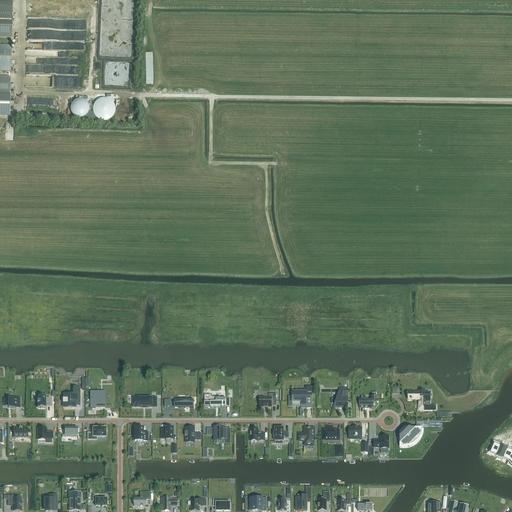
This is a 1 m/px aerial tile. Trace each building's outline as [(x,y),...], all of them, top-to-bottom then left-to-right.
[(0,0),(0,37),(11,38),(11,0),(0,0)] [(27,28),(27,40),(68,41),(68,36),(65,36),(65,35),(67,35),(67,34),(75,34),(75,33),(79,33),(79,36),(76,36),(76,40),(82,40),(82,36),(82,30),(27,28)] [(0,71),(10,71),(11,46),(0,45),(0,71)] [(10,94),(10,78),(0,77),(0,115),(9,115),(10,94)] [(334,408),(346,408),(346,402),(348,402),(348,382),(348,389),(340,389),(337,399),(332,400),(332,404),(335,404),(334,408)] [(301,408),(312,408),(312,387),(312,389),(306,389),(306,393),(292,393),(292,398),(289,398),(289,402),(292,402),(292,406),(301,406),(301,408)] [(64,403),(64,407),(74,407),(74,400),(79,400),(79,389),(74,389),(74,396),(64,396),(64,399),(63,399),(63,403),(64,403)] [(408,394),(408,397),(408,401),(411,401),(412,401),(418,401),(418,411),(435,411),(435,406),(425,406),(425,401),(430,401),(430,394),(425,394),(425,391),(418,391),(418,394),(408,394)] [(90,392),(90,408),(96,408),(96,407),(104,407),(104,395),(96,395),(96,392),(90,392)] [(204,395),(204,407),(210,407),(210,408),(220,408),(220,407),(226,407),(226,406),(229,406),(229,399),(226,399),(220,399),(220,397),(211,397),(211,395),(204,395)] [(259,407),(264,407),(264,408),(267,408),(267,407),(272,407),(272,408),(272,406),(276,406),(276,396),(270,396),(270,398),(259,398),(259,397),(259,408),(259,407)] [(37,397),(37,408),(45,408),(45,405),(50,405),(50,398),(45,398),(45,397),(37,397)] [(360,399),(360,400),(360,407),(360,408),(364,408),(372,408),(377,403),(377,397),(376,397),(372,397),(371,397),(371,399),(364,399),(360,399)] [(138,398),(133,398),(133,407),(138,407),(141,407),(147,407),(152,407),(156,407),(156,398),(152,398),(147,398),(141,398),(138,398)] [(20,399),(4,399),(4,407),(8,407),(8,408),(16,408),(16,407),(20,407),(20,399)] [(174,403),(174,407),(174,408),(178,408),(189,408),(194,408),(194,400),(189,400),(178,400),(174,400),(174,401),(174,403)] [(275,442),(283,442),(283,440),(289,440),(289,433),(283,433),(283,428),(279,428),(279,427),(276,427),(276,428),(275,428),(275,433),(274,433),(274,437),(275,437),(275,442)] [(327,427),(327,431),(324,431),(324,439),(324,440),(328,440),(335,440),(339,440),(339,437),(339,431),(333,431),(333,427),(327,427)] [(19,428),(13,428),(13,437),(27,438),(27,428),(22,428),(21,428),(19,428)] [(45,428),(38,428),(38,433),(37,433),(37,440),(44,440),(44,444),(52,444),(52,432),(45,432),(45,428)] [(147,433),(142,433),(142,428),(135,428),(135,441),(147,441),(147,433)] [(166,430),(161,430),(161,439),(166,439),(166,440),(172,440),(172,428),(166,428),(166,430)] [(186,437),(186,441),(186,443),(194,443),(194,441),(194,434),(194,428),(186,428),(186,432),(185,432),(185,433),(186,432),(186,436),(185,436),(185,437),(186,437)] [(221,428),(215,428),(215,442),(221,442),(221,440),(226,440),(226,442),(230,442),(230,431),(221,431),(221,428)] [(314,446),(314,429),(314,428),(308,428),(304,428),(304,434),(299,434),(299,441),(304,441),(304,446),(305,446),(305,449),(313,449),(313,446),(314,446)] [(353,428),(349,428),(349,437),(349,440),(355,440),(355,437),(362,437),(362,428),(357,428),(353,428)] [(399,432),(400,432),(400,447),(400,444),(401,444),(404,444),(406,444),(408,444),(410,443),(412,442),(414,441),(415,439),(416,438),(418,436),(418,434),(419,432),(420,429),(422,429),(423,428),(404,428),(403,428),(403,429),(400,432),(399,432)] [(77,429),(64,429),(64,436),(72,436),(72,438),(77,438),(77,436),(77,429)] [(105,430),(105,429),(93,429),(93,434),(88,434),(88,441),(93,441),(93,438),(105,438),(105,433),(106,434),(106,430),(105,430)] [(258,429),(250,429),(250,442),(258,442),(258,441),(264,441),(264,434),(258,434),(258,429)] [(374,441),(374,448),(380,448),(380,449),(389,449),(389,437),(380,437),(380,441),(374,441)] [(494,447),(491,453),(498,457),(503,460),(502,463),(508,466),(510,463),(511,465),(511,454),(507,453),(507,452),(501,449),(501,450),(494,447)] [(74,490),(74,494),(68,494),(68,511),(74,511),(74,510),(76,510),(75,511),(76,511),(76,510),(81,510),(81,509),(81,493),(77,493),(77,494),(75,494),(75,490),(74,490)] [(150,492),(140,492),(140,499),(134,499),(134,507),(145,507),(145,500),(150,500),(150,492)] [(330,502),(330,492),(326,492),(326,500),(324,500),(318,500),(318,504),(318,505),(318,507),(318,508),(318,511),(326,511),(326,502),(330,502)] [(53,511),(53,506),(57,506),(57,495),(53,495),(53,499),(49,499),(45,499),(45,503),(44,503),(44,508),(45,508),(45,511),(53,511)] [(13,496),(7,496),(7,500),(8,500),(8,505),(12,505),(12,511),(21,511),(21,507),(22,507),(22,504),(21,504),(21,499),(13,499),(13,496)] [(95,499),(95,496),(92,496),(92,502),(95,502),(95,507),(100,507),(102,507),(107,507),(107,505),(107,501),(107,499),(95,499)] [(297,498),(298,511),(302,511),(306,511),(306,496),(302,496),(302,498),(297,498)] [(256,498),(250,498),(250,511),(257,511),(257,510),(262,510),(262,506),(266,506),(266,498),(260,498),(260,499),(256,499),(256,498)] [(170,499),(162,499),(162,511),(164,511),(168,511),(170,511),(170,508),(176,508),(176,509),(176,499),(170,499)] [(196,500),(196,501),(191,501),(191,511),(199,511),(199,507),(202,507),(202,500),(196,500)] [(213,501),(213,507),(216,507),(216,511),(230,511),(230,503),(217,503),(217,501),(213,501)] [(278,501),(278,511),(286,511),(286,509),(287,509),(287,505),(286,505),(286,501),(278,501)] [(338,501),(338,511),(346,511),(346,509),(346,506),(346,501),(338,501)] [(451,503),(448,511),(466,511),(468,508),(460,506),(460,508),(456,508),(457,504),(451,503)]
